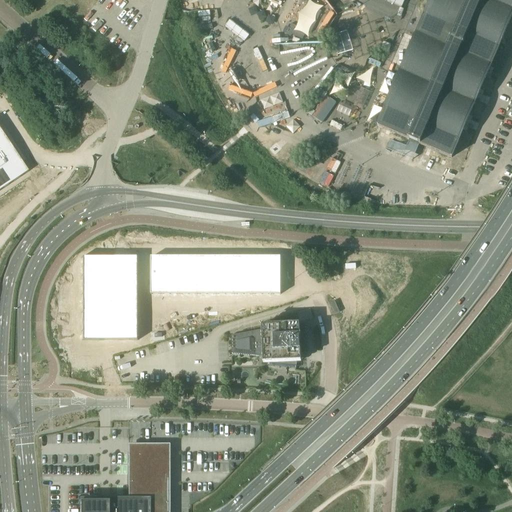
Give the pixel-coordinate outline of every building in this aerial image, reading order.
[(511,0),(431,0),(395,85),(378,127),(390,132),(397,135),(403,138),(422,146),(426,148),(434,151),(451,158),(456,148),(460,139),(464,129),(475,102),(490,67),(491,66),(499,47),(511,14),(511,0)] [(371,19),(364,36),(373,40),(369,48),(379,52),(390,28),(371,19)] [(206,36),(217,36),(217,26),(205,26),(206,36)] [(316,119),(315,119),(322,123),(336,103),(326,96),(321,103),(315,112),(312,116),(316,119)] [(0,189),(27,171),(0,129),(0,189)] [(270,155),(280,149),(274,140),(264,146),(270,155)] [(138,258),(82,258),(82,342),(138,342),(138,258)] [(275,296),(275,258),(146,258),(146,296),(275,296)] [(334,315),(340,313),(335,301),(329,304),(334,315)] [(262,330),(231,336),(232,354),(263,358),(263,364),(267,364),(268,366),(296,370),(297,363),(301,363),(300,325),(261,326),(262,330)] [(170,511),(171,455),(129,455),(129,502),(79,502),(79,511),(170,511)]
